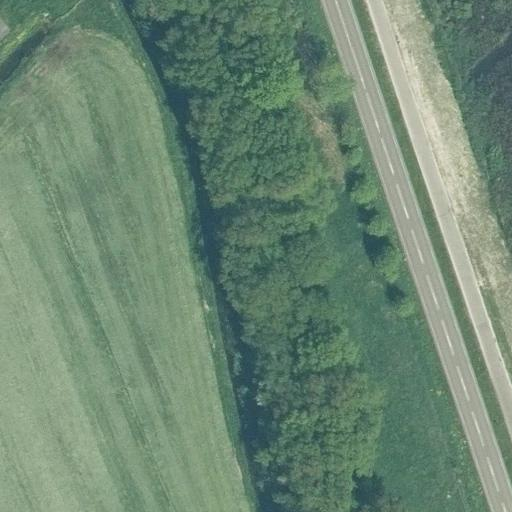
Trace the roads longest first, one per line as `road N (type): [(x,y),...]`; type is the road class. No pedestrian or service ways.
road 1 (secondary): [(503,511),(331,0)]
road 2 (unclassified): [(511,423),(372,0)]
